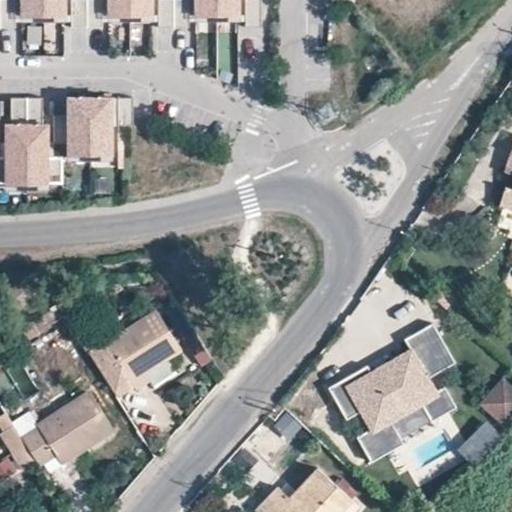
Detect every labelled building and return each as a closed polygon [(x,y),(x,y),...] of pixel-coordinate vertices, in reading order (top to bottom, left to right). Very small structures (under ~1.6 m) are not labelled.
[(13,0),(0,0),(0,28),(13,29),(13,0)] [(20,0),(21,14),(42,14),(41,0),(20,0)] [(41,0),(42,14),(63,14),(62,0),(41,0)] [(85,0),(69,0),(70,28),(85,29),(85,0)] [(100,0),(85,0),(85,29),(100,29),(100,0)] [(107,0),(108,14),(129,14),(128,0),(107,0)] [(128,0),(129,14),(149,14),(149,0),(128,0)] [(172,0),(157,0),(157,29),(172,30),(172,0)] [(188,0),(172,0),(172,30),(188,30),(188,0)] [(194,0),(194,14),(215,14),(215,0),(194,0)] [(215,0),(215,14),(236,14),(235,0),(215,0)] [(244,0),(244,28),(260,28),(259,0),(244,0)] [(42,14),(21,14),(21,25),(42,24),(42,14)] [(63,14),(42,14),(42,24),(63,24),(63,14)] [(129,14),(108,14),(108,24),(129,24),(129,14)] [(149,14),(129,14),(129,24),(149,24),(149,14)] [(215,14),(194,14),(194,24),(215,24),(215,14)] [(236,14),(215,14),(215,24),(236,24),(236,14)] [(0,160),(0,184),(5,185),(5,181),(25,181),(25,97),(9,97),(9,125),(5,125),(5,160),(0,160)] [(45,181),(45,185),(60,185),(60,160),(45,160),(45,125),(41,125),(41,97),(25,97),(25,181),(45,181)] [(52,113),(52,140),(68,140),(68,151),(88,151),(88,97),(68,97),(68,113),(52,113)] [(88,97),(88,151),(109,151),(109,97),(88,97)] [(131,97),(116,97),(116,124),(132,124),(131,97)] [(88,151),(68,151),(68,162),(88,162),(88,151)] [(109,151),(88,151),(88,162),(109,162),(109,151)] [(25,181),(5,181),(5,185),(5,192),(25,192),(25,181)] [(45,181),(25,181),(25,192),(45,192),(45,185),(45,181)] [(511,189),(505,188),(499,206),(511,210),(511,189)] [(144,374),(167,360),(182,351),(158,312),(90,355),(116,397),(134,387),(136,390),(150,382),(144,374)] [(42,334),(33,322),(19,332),(27,343),(42,334)] [(369,367),(332,389),(349,419),(362,411),(373,429),(359,437),(375,464),(405,446),(391,422),(425,402),(436,421),(459,408),(448,388),(441,392),(431,376),(457,361),(435,323),(407,339),(412,348),(372,372),(369,367)] [(177,374),(167,360),(144,374),(150,382),(154,389),(177,374)] [(511,425),(511,377),(509,375),(485,403),(511,426),(511,425)] [(28,445),(42,466),(57,457),(62,464),(80,453),(86,462),(97,454),(91,445),(115,430),(91,393),(22,436),(28,445)] [(475,413),(480,406),(471,399),(466,405),(475,413)] [(488,423),(459,450),(474,465),(503,438),(488,423)] [(17,452),(0,462),(0,475),(23,462),(17,452)] [(340,511),(352,500),(318,469),(289,498),(278,487),(256,510),(258,511),(340,511)]
